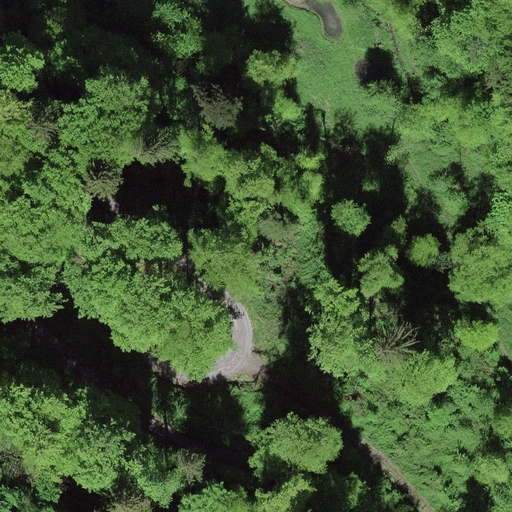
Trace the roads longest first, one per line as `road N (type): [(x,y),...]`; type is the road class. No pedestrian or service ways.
road 1 (track): [(0,131),(121,210),(242,321),(242,351),(223,375),(177,375),(85,289),(0,237)]
road 2 (track): [(0,298),(129,412),(225,455),(316,511)]
